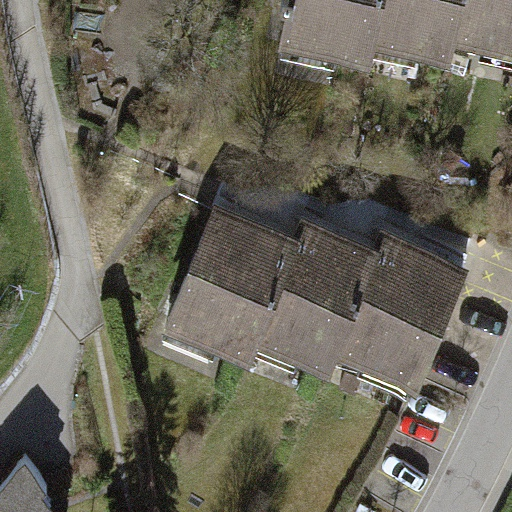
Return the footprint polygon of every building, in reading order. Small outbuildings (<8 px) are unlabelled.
[(302,0),(293,51),(390,69),(394,49),(402,0),(302,0)] [(479,0),(402,0),(394,49),(463,69),(468,51),(479,0)] [(511,0),(479,0),(468,51),(511,60),(511,0)] [(315,249),(226,216),(178,345),(267,378),(274,356),(315,249)] [(274,356),(349,384),(356,364),(396,260),(322,231),(315,249),(274,356)] [(441,396),(489,270),(404,238),(396,260),(356,364),(441,396)] [(58,490),(22,450),(0,475),(0,511),(51,511),(43,502),(58,490)]
